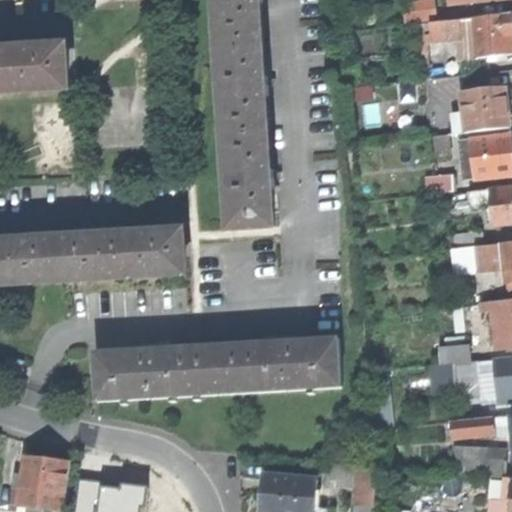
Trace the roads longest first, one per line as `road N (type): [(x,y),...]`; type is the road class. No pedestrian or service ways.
road 1 (residential): [(210,511),(189,470),(148,448),(0,416)]
road 2 (residential): [(295,0),(307,242)]
